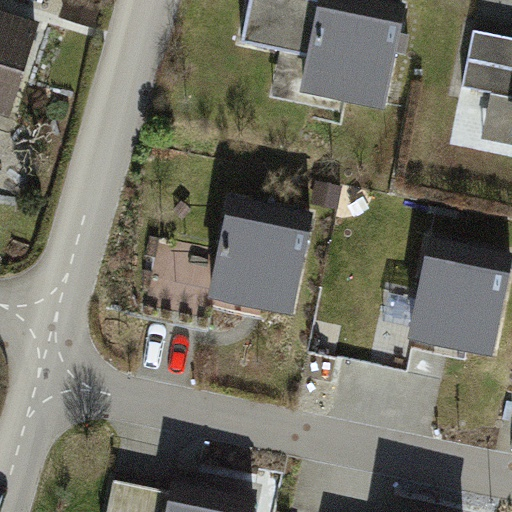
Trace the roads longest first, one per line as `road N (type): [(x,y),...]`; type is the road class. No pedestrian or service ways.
road 1 (residential): [(32,373),(511,475)]
road 2 (residential): [(49,311),(137,0)]
road 3 (residential): [(0,509),(32,373)]
